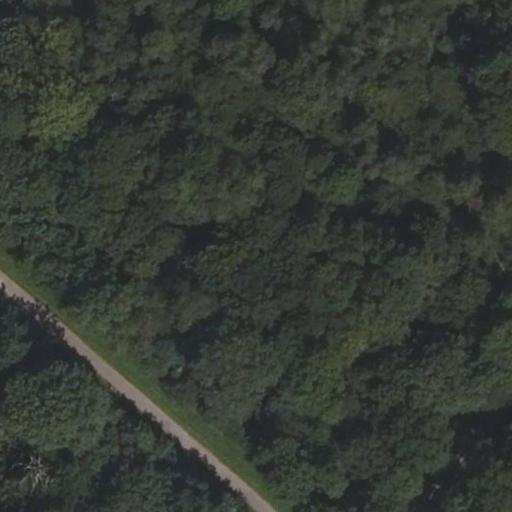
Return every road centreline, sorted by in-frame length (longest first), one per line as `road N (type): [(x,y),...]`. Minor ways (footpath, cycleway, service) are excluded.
road 1 (track): [(0,274),(271,511)]
road 2 (track): [(430,511),(511,421)]
